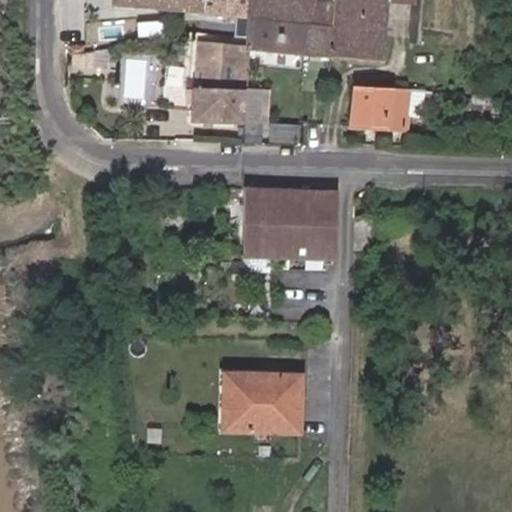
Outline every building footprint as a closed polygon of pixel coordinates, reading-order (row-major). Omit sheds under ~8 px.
[(253,18),(253,0),(114,0),(114,10),(253,18)] [(253,0),(253,18),(252,28),(311,33),(309,60),(335,61),(337,0),(253,0)] [(337,0),(335,61),(389,64),(390,22),(408,23),(409,4),(391,3),(390,0),(337,0)] [(251,58),(309,60),(311,33),(252,28),(251,47),(251,58)] [(199,124),(248,126),(250,89),(251,58),(251,47),(202,44),(199,124)] [(250,89),(248,126),(269,127),(271,89),(250,89)] [(419,136),(431,137),(435,95),(413,93),(356,89),(356,131),(419,136)] [(301,130),(276,130),(275,145),(301,146),(301,130)] [(437,137),(431,137),(419,136),(418,151),(436,152),(437,137)] [(342,191),(244,188),(243,258),(297,260),(338,261),(342,201),(342,191)] [(264,377),(240,376),(223,376),(223,395),(264,395),(264,377)] [(264,395),(223,395),(222,432),(297,436),(296,377),(264,377),(264,395)]
